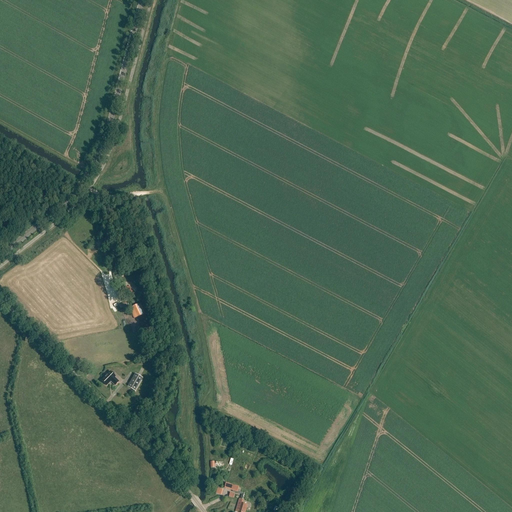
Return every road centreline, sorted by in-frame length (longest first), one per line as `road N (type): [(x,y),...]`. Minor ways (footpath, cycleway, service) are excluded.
road 1 (secondary): [(0,256),(61,207),(91,169),(142,0)]
road 2 (unclassified): [(204,511),(167,462),(0,294)]
